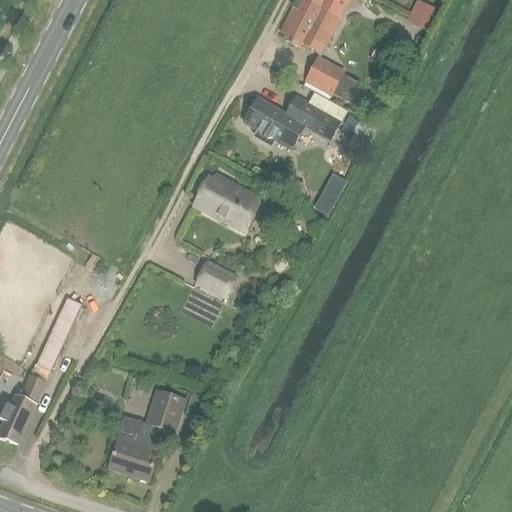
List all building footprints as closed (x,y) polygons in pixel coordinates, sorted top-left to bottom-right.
[(298,0),(281,34),(286,37),(283,42),(300,51),(302,47),(320,56),(322,58),(326,50),(350,4),(352,0),(298,0)] [(417,3),(406,23),(430,36),(441,15),(417,3)] [(332,100),(346,74),(318,59),(304,85),(332,100)] [(258,101),(244,125),(259,133),(256,139),(271,148),(274,142),(292,153),(306,128),(310,131),(331,142),(341,124),(321,112),(298,99),(287,118),(258,101)] [(355,146),(365,128),(350,119),(340,138),(355,146)] [(209,181),(201,197),(207,200),(199,216),(240,237),(260,199),(217,178),(214,184),(209,181)] [(333,179),(315,212),(328,220),(346,186),(333,179)] [(308,201),(303,186),(293,189),(298,204),(308,201)] [(227,300),(238,279),(207,262),(196,283),(227,300)] [(62,352),(83,308),(69,301),(48,345),(62,352)] [(51,372),(56,361),(43,355),(38,366),(51,372)] [(0,442),(18,449),(44,385),(28,379),(20,398),(16,396),(11,408),(7,406),(1,421),(5,423),(0,433),(0,442)] [(120,431),(109,470),(150,482),(162,440),(174,443),(178,430),(187,400),(158,391),(148,427),(140,424),(136,435),(120,431)] [(198,396),(193,411),(208,416),(214,401),(198,396)]
